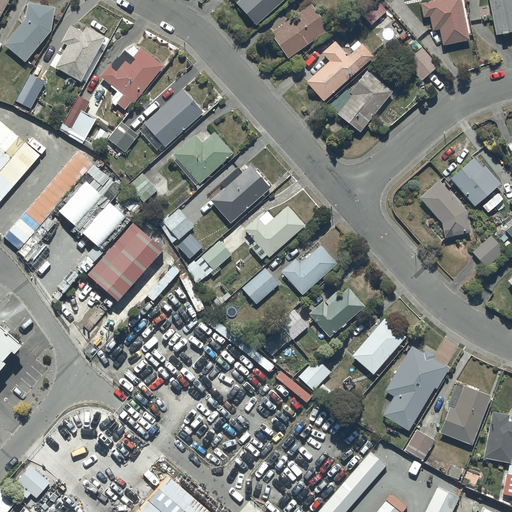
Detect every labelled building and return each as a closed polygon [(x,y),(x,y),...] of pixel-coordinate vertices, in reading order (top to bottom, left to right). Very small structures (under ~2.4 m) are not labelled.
[(0,0),(0,19),(11,0),(0,0)] [(239,0),(236,3),(256,24),(282,0),(239,0)] [(376,0),(372,0),(360,12),(371,24),(386,10),(376,0)] [(440,28),(443,45),(469,40),(460,0),(438,0),(420,4),(423,17),(429,16),(432,30),(440,28)] [(511,0),(489,0),(496,34),(511,31),(511,0)] [(270,32),(288,58),(329,30),(311,4),(270,32)] [(55,9),(28,5),(25,21),(3,47),(25,65),(52,34),(55,9)] [(104,38),(86,28),(83,34),(71,27),(61,44),(67,48),(54,69),(83,86),(110,38),(105,36),(104,38)] [(306,82),(323,101),(373,56),(362,45),(350,56),(335,40),(321,53),(328,61),(306,82)] [(422,47),(405,61),(421,80),(437,66),(422,47)] [(164,68),(140,50),(133,60),(124,52),(118,60),(117,59),(112,65),(111,65),(99,79),(111,88),(110,89),(117,94),(109,103),(116,108),(118,106),(125,112),(132,103),(134,105),(164,68)] [(368,74),(337,115),(360,133),(391,92),(368,74)] [(46,83),(30,75),(15,102),(30,111),(46,83)] [(203,115),(182,91),(143,126),(144,128),(139,133),(157,153),(163,148),(165,150),(203,115)] [(97,121),(85,114),(90,104),(79,97),(60,131),(84,144),(97,121)] [(139,137),(122,123),(108,140),(125,154),(139,137)] [(110,136),(100,129),(93,141),(102,147),(110,136)] [(234,156),(215,134),(202,145),(195,137),(173,157),(199,186),(234,156)] [(483,170),(474,160),(450,182),(475,210),(501,186),(485,169),(483,170)] [(270,191),(250,167),(242,175),(237,170),(220,185),(224,190),(222,192),(216,187),(209,194),(214,200),(210,203),(230,226),(270,191)] [(157,192),(141,175),(128,187),(144,204),(157,192)] [(467,213),(439,182),(419,200),(442,225),(445,240),(471,234),(467,213)] [(305,228),(288,208),(274,220),(268,213),(259,221),(257,220),(244,232),(254,244),(250,248),(262,262),(267,257),(269,260),(305,228)] [(194,228),(178,211),(159,227),(172,245),(177,241),(179,242),(194,228)] [(154,243),(122,214),(81,261),(113,290),(154,243)] [(511,238),(511,237),(504,228),(498,233),(507,242),(503,246),(507,250),(511,246),(508,242),(511,238)] [(203,248),(190,236),(177,249),(190,262),(203,248)] [(505,253),(490,237),(472,254),(487,270),(505,253)] [(231,257),(220,243),(192,267),(203,280),(210,274),(213,277),(220,271),(218,268),(231,257)] [(336,266),(320,248),(300,267),(295,261),(281,274),(302,298),(336,266)] [(279,286),(265,270),(241,290),(256,306),(279,286)] [(365,308),(347,290),(328,308),(323,303),(309,317),(331,342),(365,308)] [(309,328),(292,310),(277,325),(278,326),(259,344),(271,358),(292,340),(293,342),(309,328)] [(0,319),(0,349),(15,333),(0,319)] [(407,340),(384,320),(351,359),(373,378),(407,340)] [(437,391),(449,369),(433,360),(436,357),(427,351),(424,355),(411,347),(385,393),(393,398),(383,418),(411,434),(435,390),(437,391)] [(331,374),(317,360),(299,379),(313,393),(331,374)] [(473,448),(491,398),(464,388),(455,411),(450,409),(440,436),(473,448)] [(483,460),(510,465),(508,474),(511,474),(511,424),(509,424),(510,418),(492,414),(483,460)] [(435,442),(416,431),(405,451),(423,462),(435,442)] [(336,511),(383,457),(366,443),(307,511),(336,511)] [(209,511),(213,509),(164,465),(121,511),(209,511)] [(463,471),(451,465),(445,477),(457,483),(463,471)] [(50,484),(30,467),(16,483),(36,500),(50,484)] [(511,476),(507,476),(503,496),(511,497),(511,476)] [(443,511),(453,493),(431,482),(417,511),(443,511)] [(390,511),(396,504),(380,492),(364,511),(390,511)] [(0,511),(9,511),(11,511),(0,499),(0,511)]
